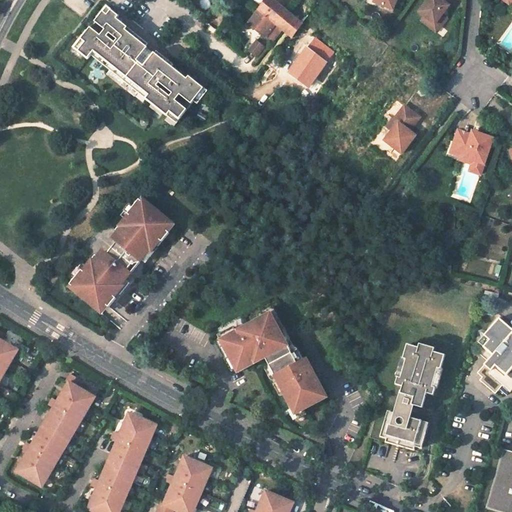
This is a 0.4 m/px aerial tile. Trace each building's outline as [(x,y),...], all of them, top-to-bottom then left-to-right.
[(272,0),(265,0),(247,23),(264,36),(274,23),(280,27),(286,31),(292,36),(302,23),(272,0)] [(444,0),(427,0),(424,5),(440,17),(443,14),(450,4),(444,0)] [(440,17),(424,5),(419,11),(425,15),(435,23),(440,17)] [(147,51),(148,49),(125,32),(127,30),(116,21),(118,19),(106,10),(75,52),(89,62),(95,55),(135,85),(136,84),(140,86),(139,88),(142,91),(181,120),(205,89),(190,77),(188,80),(173,68),(166,63),(164,65),(159,61),(161,59),(156,55),(154,55),(153,56),(147,51)] [(442,19),(440,17),(435,23),(425,15),(422,19),(436,30),(444,20),(442,19)] [(274,23),(264,36),(270,41),(280,27),(274,23)] [(247,50),(256,56),(263,46),(255,39),(247,50)] [(334,53),(316,39),(308,50),(325,64),(334,53)] [(309,85),(325,64),(308,50),(292,72),(309,85)] [(175,66),(157,53),(156,55),(161,59),(159,61),(164,65),(166,63),(173,68),(175,66)] [(135,85),(114,69),(108,78),(136,99),(142,91),(139,88),(140,86),(136,84),(135,85)] [(393,120),(397,123),(391,130),(383,140),(400,153),(414,135),(408,131),(419,117),(403,106),(393,120)] [(387,127),(391,130),(397,123),(393,120),(387,127)] [(477,134),(459,127),(453,145),(465,150),(464,154),(484,161),(493,136),(479,130),(477,134)] [(465,150),(453,145),(451,149),(460,152),(459,156),(472,161),(470,168),(480,172),(484,161),(464,154),(465,150)] [(77,290),(75,292),(98,311),(104,304),(110,308),(117,299),(112,295),(131,272),(126,269),(131,263),(127,261),(132,255),(134,257),(149,238),(148,237),(151,233),(156,237),(167,231),(165,229),(171,222),(149,203),(147,205),(140,200),(129,214),(134,219),(131,223),(129,221),(114,241),(117,243),(108,254),(105,251),(90,270),(91,271),(88,275),(82,270),(70,284),(77,290)] [(272,318),(269,310),(265,304),(215,330),(220,340),(226,351),(230,359),(236,370),(238,374),(266,359),(269,366),(272,365),(275,371),(272,373),(291,407),(295,405),(299,413),(304,411),(306,416),(327,399),(312,370),(305,373),(301,366),(304,365),(303,362),(297,351),(292,354),(285,341),(280,332),(272,318)] [(273,308),(269,310),(272,318),(277,315),(273,308)] [(495,355),(488,363),(478,375),(483,379),(480,382),(496,395),(503,387),(511,393),(511,392),(511,329),(500,319),(479,343),(487,351),(490,351),(495,355)] [(285,329),(280,332),(285,341),(290,339),(285,329)] [(0,383),(19,351),(3,341),(7,335),(0,330),(0,383)] [(226,351),(220,340),(216,343),(222,354),(226,351)] [(419,347),(408,344),(404,357),(407,358),(402,378),(398,377),(396,384),(403,386),(402,393),(415,396),(413,404),(423,407),(428,392),(434,394),(436,387),(433,387),(439,367),(442,368),(445,354),(434,351),(435,347),(420,343),(419,347)] [(482,357),(488,363),(495,355),(490,351),(487,351),(482,357)] [(404,357),(403,357),(397,376),(398,377),(402,378),(407,358),(404,357)] [(232,373),(236,370),(230,359),(226,362),(232,373)] [(312,370),(306,360),(305,362),(303,362),(304,365),(301,366),(305,373),(312,370)] [(439,367),(433,387),(436,387),(438,388),(444,368),(442,368),(439,367)] [(42,486),(92,395),(75,386),(79,379),(66,373),(62,380),(65,381),(55,400),(50,397),(46,404),(51,407),(30,445),(25,442),(21,449),(26,452),(16,472),(42,486)] [(415,396),(402,393),(396,413),(410,416),(413,404),(415,396)] [(298,420),(306,416),(304,411),(299,413),(295,405),(291,407),(298,420)] [(88,507),(98,511),(118,511),(158,426),(131,412),(121,433),(116,431),(113,438),(118,440),(100,479),(95,477),(92,484),(97,487),(88,507)] [(423,448),(428,431),(422,430),(425,421),(410,416),(396,413),(394,412),(391,421),(386,420),(382,436),(388,438),(388,441),(416,449),(417,446),(423,448)] [(511,511),(511,450),(504,449),(488,508),(504,511),(511,511)] [(212,467),(185,455),(176,476),(170,473),(167,481),(173,483),(164,503),(161,502),(156,511),(172,511),(174,509),(181,511),(237,511),(252,479),(214,463),(212,467)] [(288,511),(293,501),(266,490),(257,511),(252,508),(250,511),(288,511)]
